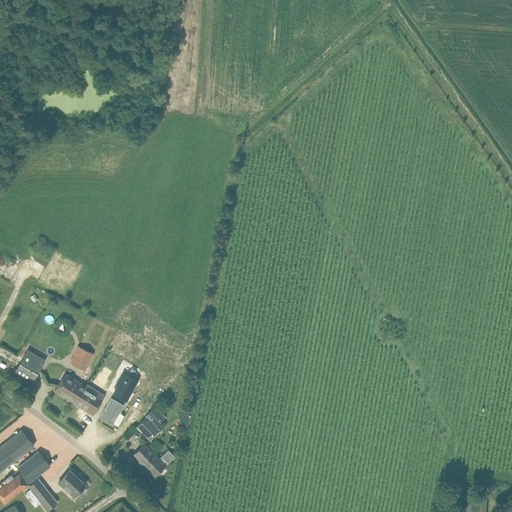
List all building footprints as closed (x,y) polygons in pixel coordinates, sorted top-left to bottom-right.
[(87,365),(91,356),(92,353),(78,346),(70,363),(84,370),(85,369),(89,371),(91,366),(87,365)] [(27,350),(12,376),(28,385),(43,359),(27,350)] [(54,390),(75,404),(84,388),(64,375),(54,390)] [(119,384),(113,394),(126,401),(137,381),(128,376),(122,386),(119,384)] [(88,391),(84,388),(75,404),(93,415),(103,397),(90,389),(88,391)] [(124,415),(119,412),(123,405),(111,398),(100,416),(112,424),(113,423),(118,426),(124,415)] [(148,415),(136,426),(149,439),(159,429),(156,426),(165,416),(155,406),(147,414),(148,415)] [(21,430),(0,446),(0,471),(33,445),(21,430)] [(155,475),(162,468),(173,457),(167,450),(158,459),(144,444),(134,454),(155,475)] [(29,482),(42,472),(50,466),(38,451),(17,467),(29,482)] [(84,486),(85,484),(69,470),(58,482),(74,497),(77,493),(78,494),(79,494),(80,494),(81,494),(82,494),(83,493),(84,493),(84,492),(85,491),(85,490),(85,489),(85,488),(85,487),(84,487),(84,486)] [(0,487),(0,497),(5,504),(29,484),(19,472),(0,487)] [(29,486),(41,502),(50,494),(38,479),(29,486)] [(40,503),(30,489),(24,494),(35,507),(40,503)] [(484,511),(485,497),(454,495),(453,511),(484,511)]
